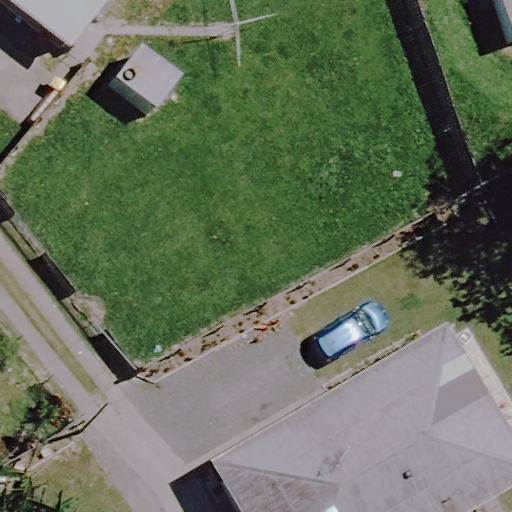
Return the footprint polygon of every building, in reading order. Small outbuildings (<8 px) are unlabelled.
[(101,0),(0,0),(0,26),(51,66),(101,0)] [(511,51),(511,0),(478,0),(499,56),(511,51)] [(186,81),(125,47),(96,98),(158,132),(186,81)] [(481,511),(510,496),(426,348),(194,480),(211,511),(481,511)] [(0,458),(26,443),(0,400),(0,458)]
